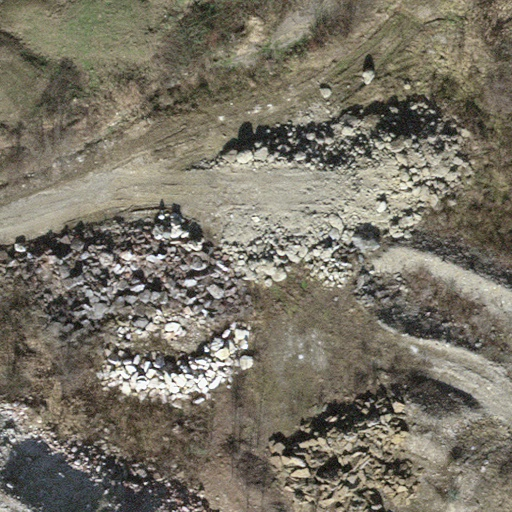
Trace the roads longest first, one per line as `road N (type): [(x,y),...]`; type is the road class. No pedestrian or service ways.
road 1 (track): [(511,359),(341,195),(0,227)]
road 2 (track): [(435,0),(341,195)]
